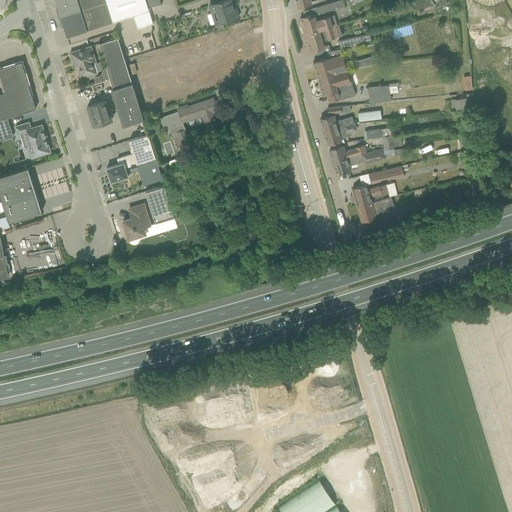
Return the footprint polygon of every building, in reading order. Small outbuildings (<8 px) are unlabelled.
[(105,0),(55,0),(57,6),(56,9),(61,26),(63,27),(66,36),(113,22),(105,0)] [(153,24),(145,0),(105,0),(113,22),(133,15),(138,29),(153,24)] [(235,9),(233,9),(230,0),(225,0),(208,5),(215,25),(217,30),(224,28),(222,22),(238,17),(235,9)] [(319,14),(345,6),(342,0),(340,0),(330,3),(317,7),(319,14)] [(329,16),(320,19),(318,13),(300,18),(302,26),(301,27),(302,32),(304,33),(305,35),(319,31),(335,26),(332,16),(329,17),(329,16)] [(323,42),(339,37),(335,26),(319,31),(305,35),(305,37),(304,39),(306,44),(308,44),(310,52),(324,47),(323,42)] [(340,49),(370,42),(368,34),(361,35),(338,41),(340,49)] [(113,89),(132,83),(118,38),(98,44),(113,89)] [(93,63),(96,62),(91,46),(70,52),(75,69),(77,68),(80,78),(97,73),(93,63)] [(318,60),(313,62),(318,79),(342,71),(347,70),(345,64),(342,54),(341,54),(327,58),(318,60)] [(373,56),(367,58),(369,65),(376,64),(373,56)] [(0,119),(7,117),(36,108),(21,62),(0,68),(0,77),(5,92),(0,93),(0,119)] [(339,100),(355,96),(347,70),(342,71),(318,79),(323,96),(327,94),(329,102),(339,99),(339,100)] [(122,126),(143,119),(132,83),(113,89),(111,90),(122,126)] [(370,103),(382,101),(379,86),(367,87),(370,103)] [(177,110),(158,116),(161,124),(165,123),(169,134),(173,132),(185,166),(194,163),(189,151),(193,150),(183,122),(200,116),(203,124),(215,120),(213,112),(217,110),(213,99),(187,107),(186,104),(176,108),(177,110)] [(93,126),(112,120),(106,101),(87,107),(93,126)] [(328,114),(342,112),(341,106),(327,108),(328,114)] [(359,121),(381,119),(380,110),(358,112),(359,121)] [(351,117),(336,121),(334,115),(320,119),(323,132),(348,125),(355,124),(355,122),(353,122),(351,117)] [(0,140),(13,136),(7,117),(0,119),(0,140)] [(41,126),(30,129),(28,122),(15,127),(17,134),(19,133),(24,149),(27,148),(30,157),(49,151),(41,126)] [(350,132),(357,130),(355,124),(348,125),(323,132),(327,144),(341,140),(341,139),(351,136),(350,132)] [(381,137),(391,135),(390,128),(366,131),(367,139),(381,137)] [(143,185),(162,179),(148,134),(129,140),(133,153),(117,158),(118,164),(123,163),(125,168),(131,166),(130,164),(136,162),(143,185)] [(477,148),(478,148),(477,135),(467,136),(469,150),(477,148)] [(393,139),(382,141),(383,150),(393,148),(407,146),(406,137),(393,139)] [(357,154),(366,153),(364,145),(354,147),(355,149),(347,151),(348,155),(345,156),(342,146),(329,150),(333,162),(357,154)] [(472,176),(483,174),(477,148),(469,150),(467,150),(467,152),(469,159),(470,168),(472,176)] [(363,162),(383,158),(382,150),(366,153),(357,154),(333,162),(337,175),(350,171),(348,166),(358,163),(363,162)] [(128,176),(125,168),(123,163),(118,164),(106,168),(110,182),(128,176)] [(402,167),(401,166),(368,173),(370,182),(403,175),(403,172),(402,167)] [(25,169),(28,168),(28,167),(0,176),(0,195),(8,222),(42,211),(41,211),(39,211),(36,203),(39,203),(31,176),(28,177),(25,169)] [(354,186),(361,185),(359,176),(353,177),(354,186)] [(382,196),(389,194),(386,184),(367,189),(366,184),(351,189),(353,194),(350,195),(352,201),(355,200),(356,205),(371,201),(369,197),(374,195),(375,199),(382,196)] [(155,223),(174,217),(164,185),(145,191),(155,223)] [(371,201),(356,205),(362,222),(374,218),(375,221),(396,214),(391,197),(371,203),(371,201)] [(132,218),(123,221),(128,238),(129,241),(130,242),(131,243),(132,243),(133,243),(134,243),(135,243),(136,243),(136,242),(137,242),(137,241),(138,241),(138,240),(138,239),(138,238),(138,235),(145,233),(143,227),(150,225),(144,208),(130,212),(132,218)] [(281,511),(279,511),(324,511),(335,505),(318,479),(278,507),(281,511)]
